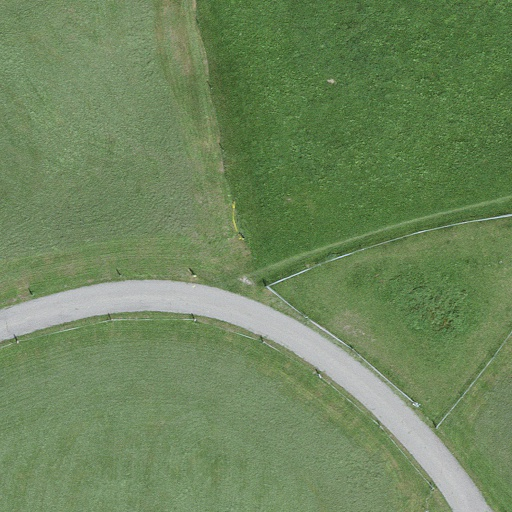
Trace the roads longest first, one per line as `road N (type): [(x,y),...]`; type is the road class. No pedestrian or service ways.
road 1 (track): [(469,511),(451,476),(385,407),(310,345),(225,307)]
road 2 (track): [(225,307),(119,295),(0,327)]
